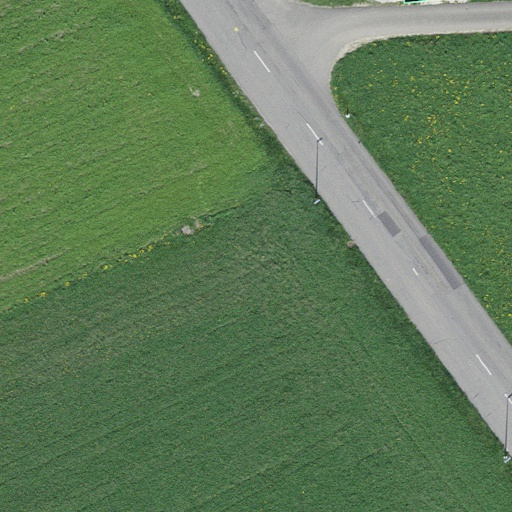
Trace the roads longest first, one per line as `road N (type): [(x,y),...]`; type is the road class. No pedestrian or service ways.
road 1 (unclassified): [(217,0),(511,406)]
road 2 (track): [(511,17),(380,24),(254,49)]
